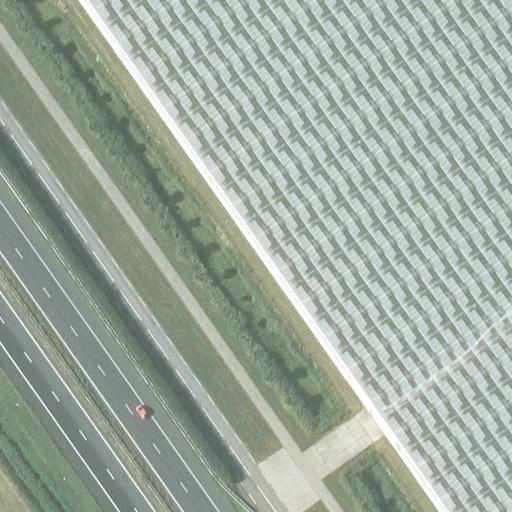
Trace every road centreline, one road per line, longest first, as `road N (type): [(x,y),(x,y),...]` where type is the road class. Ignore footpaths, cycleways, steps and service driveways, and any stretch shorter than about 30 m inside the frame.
road 1 (tertiary): [(274,511),(0,123)]
road 2 (motorway): [(196,511),(0,231)]
road 3 (motorway): [(0,323),(133,511)]
